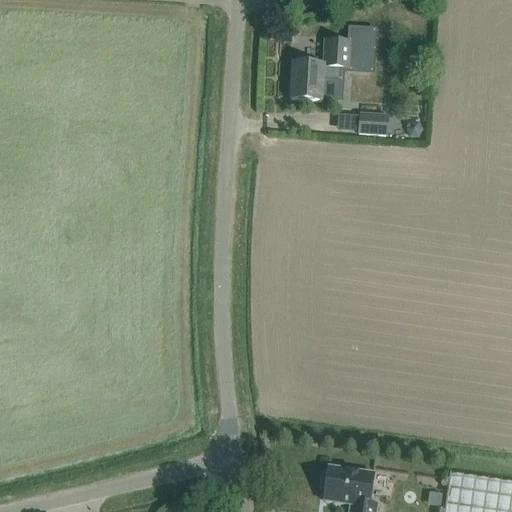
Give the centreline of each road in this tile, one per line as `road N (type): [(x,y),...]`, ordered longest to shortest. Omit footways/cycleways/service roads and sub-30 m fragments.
road 1 (unclassified): [(228,456),(223,380),(241,15)]
road 2 (unclassified): [(2,511),(228,456)]
